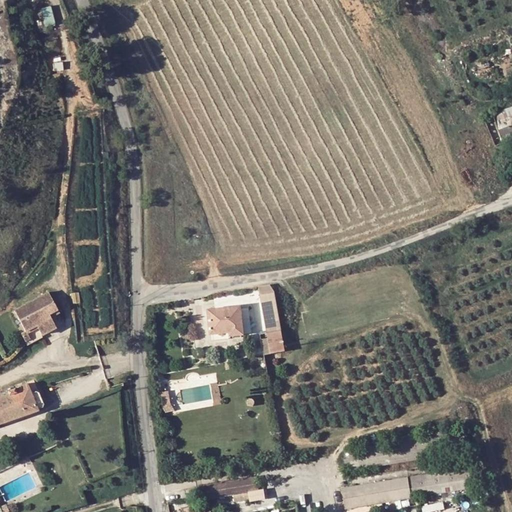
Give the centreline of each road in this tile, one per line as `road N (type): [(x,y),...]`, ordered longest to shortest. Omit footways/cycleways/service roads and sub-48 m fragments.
road 1 (unclassified): [(136,288),(332,260),(511,201)]
road 2 (unclassified): [(136,288),(129,139),(84,0)]
road 3 (unclassified): [(156,511),(136,288)]
